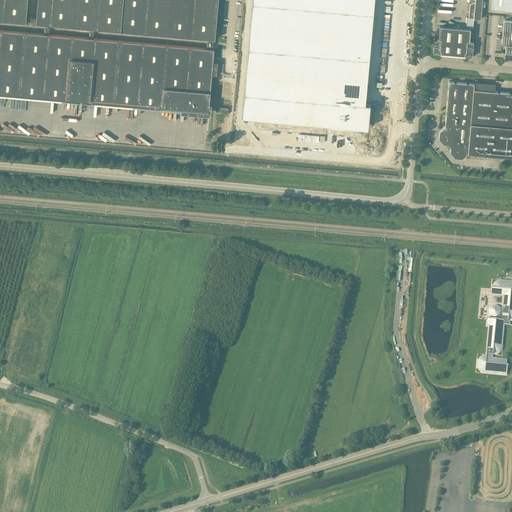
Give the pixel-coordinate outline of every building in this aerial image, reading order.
[(252,0),(242,116),(363,127),(368,127),(370,103),(365,103),(374,0),(252,0)] [(481,19),(482,0),(475,0),(475,3),(474,2),(470,4),(469,18),(467,17),(466,28),(473,29),(474,18),(481,19)] [(510,11),(510,0),(492,0),(491,9),(510,11)] [(511,20),(504,20),(502,45),(506,45),(505,53),(511,53),(511,20)] [(473,49),(473,47),(474,46),(473,46),(474,41),(469,41),(470,29),(440,26),(439,38),(434,38),(434,43),(434,46),(433,46),(434,46),(433,53),(441,54),(440,55),(441,55),(441,53),(465,55),(465,57),(465,56),(472,57),(473,49)] [(0,97),(208,112),(209,103),(208,103),(210,74),(216,75),(217,61),(213,61),(214,46),(0,30),(0,97)] [(440,131),(439,138),(444,144),(448,144),(451,147),(450,152),(455,157),(462,158),(468,153),(511,157),(511,163),(511,164),(511,92),(474,89),(474,83),(449,81),(445,126),(440,131)] [(511,282),(501,281),(498,281),(495,283),(493,286),(492,289),(491,289),(493,289),(493,291),(505,293),(503,308),(500,309),(498,307),(495,306),(492,306),(489,309),(488,312),(489,315),(491,317),(489,320),(486,320),(487,320),(487,326),(489,326),(487,349),(487,356),(483,356),(480,358),(478,360),(477,364),(478,367),(479,370),(482,372),(485,373),(507,375),(508,366),(509,366),(507,366),(507,360),(493,359),(493,354),(496,354),(499,352),(501,350),(502,347),(504,325),(508,326),(508,321),(511,321),(511,320),(511,282)] [(23,369),(34,372),(37,357),(29,355),(27,365),(24,364),(23,369)]
